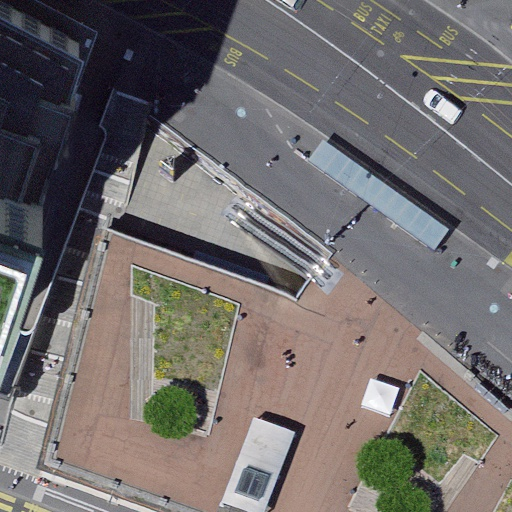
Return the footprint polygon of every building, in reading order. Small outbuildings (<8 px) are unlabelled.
[(0,0),(0,111),(60,132),(84,46),(0,0)] [(0,277),(9,280),(60,132),(0,111),(0,277)] [(370,286),(333,254),(319,274),(295,306),(226,282),(106,241),(56,490),(115,511),(485,511),(511,461),(511,414),(468,375),(370,286)] [(0,277),(0,306),(9,280),(0,277)] [(511,511),(511,461),(485,511),(511,511)]
